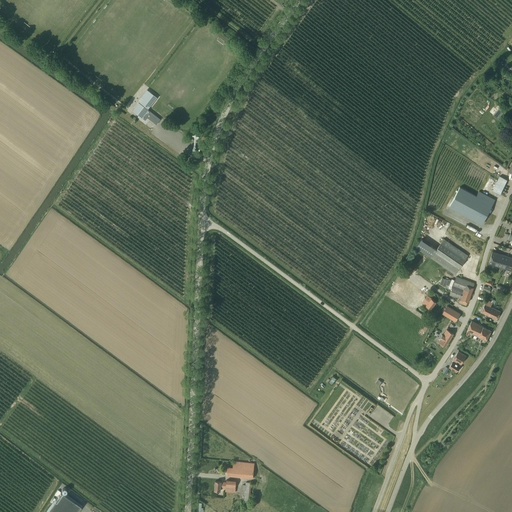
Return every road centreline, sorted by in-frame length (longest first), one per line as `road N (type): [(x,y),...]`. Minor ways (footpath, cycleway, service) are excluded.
road 1 (tertiary): [(187,511),(201,224)]
road 2 (unclassified): [(427,382),(230,235),(201,224)]
road 3 (tertiary): [(201,224),(217,128),(299,0)]
road 4 (residential): [(427,382),(474,303),(511,188)]
road 5 (tertiary): [(414,443),(483,355),(511,303)]
road 6 (unclassified): [(374,511),(420,395)]
